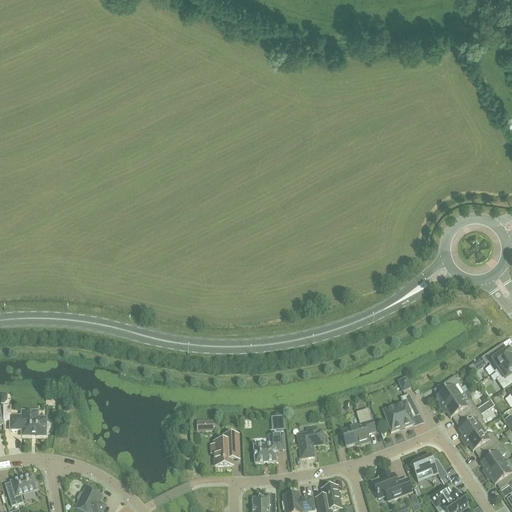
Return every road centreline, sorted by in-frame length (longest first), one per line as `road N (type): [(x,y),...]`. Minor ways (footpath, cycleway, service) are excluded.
road 1 (primary): [(377,314),(300,341),(244,348),(68,322),(0,322)]
road 2 (residential): [(489,511),(439,442),(351,466)]
road 3 (residential): [(351,466),(235,483),(233,511)]
